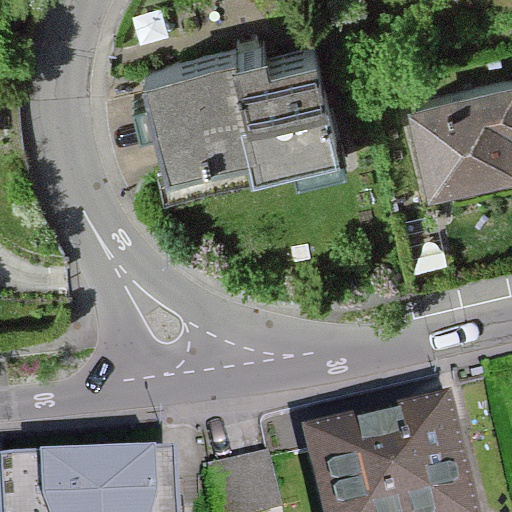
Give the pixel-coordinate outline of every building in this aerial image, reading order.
[(258,36),(132,64),(154,163),(240,144),(246,172),(333,152),(309,45),(263,56),(258,36)] [(511,69),(405,92),(425,187),(511,169),(511,142),(507,116),(511,114),(511,69)] [(469,511),(447,408),(304,439),(320,511),(469,511)] [(215,448),(221,511),(277,511),(281,511),(273,441),(215,448)] [(172,511),(171,466),(0,473),(0,511),(172,511)]
